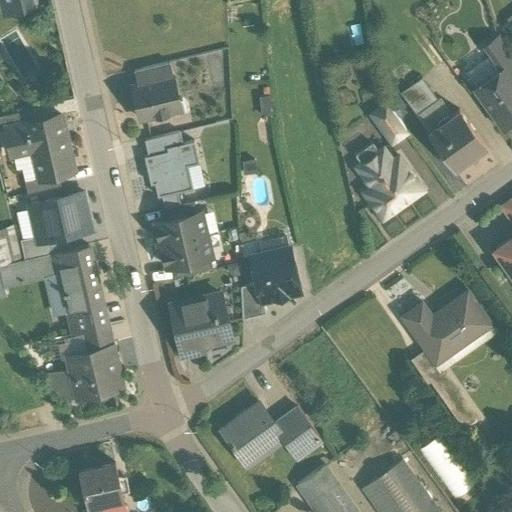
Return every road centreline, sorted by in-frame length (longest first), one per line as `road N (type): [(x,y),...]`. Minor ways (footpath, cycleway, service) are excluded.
road 1 (residential): [(73,0),(139,271),(163,417)]
road 2 (residential): [(163,417),(511,180)]
road 3 (residential): [(0,454),(163,417)]
